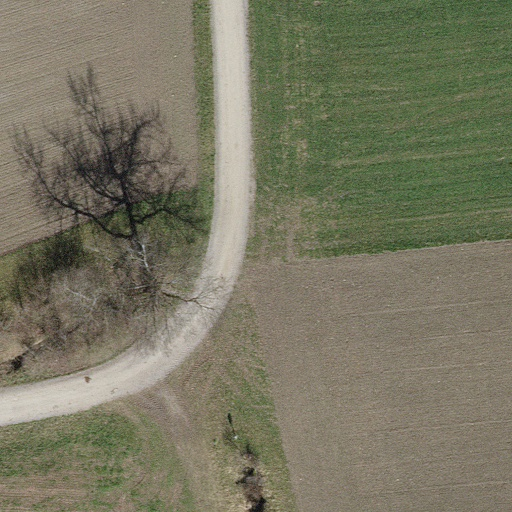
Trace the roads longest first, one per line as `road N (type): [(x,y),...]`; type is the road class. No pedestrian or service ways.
road 1 (track): [(0,415),(172,365),(212,298),(228,216),(224,0)]
road 2 (track): [(172,365),(215,511)]
